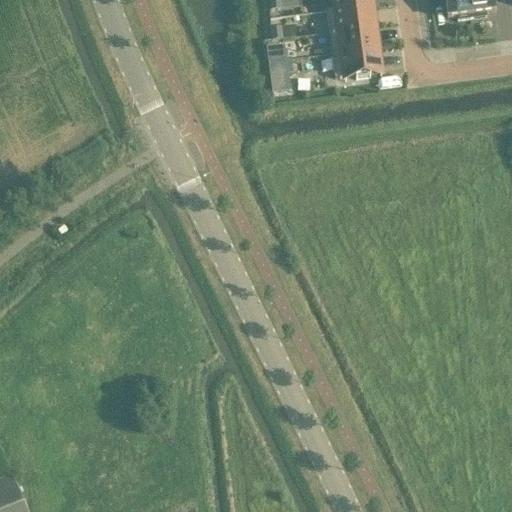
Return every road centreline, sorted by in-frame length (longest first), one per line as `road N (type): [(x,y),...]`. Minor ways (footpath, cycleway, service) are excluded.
road 1 (tertiary): [(105,0),(345,511)]
road 2 (unclassified): [(136,165),(0,263)]
road 3 (residential): [(404,0),(420,69),(438,75),(511,65)]
